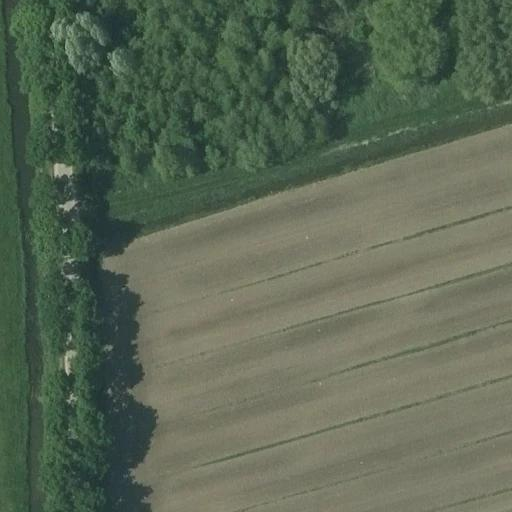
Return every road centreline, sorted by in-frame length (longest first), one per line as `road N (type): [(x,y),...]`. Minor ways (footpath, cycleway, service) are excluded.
road 1 (unclassified): [(72,511),(71,239),(51,0)]
road 2 (track): [(511,100),(71,239)]
